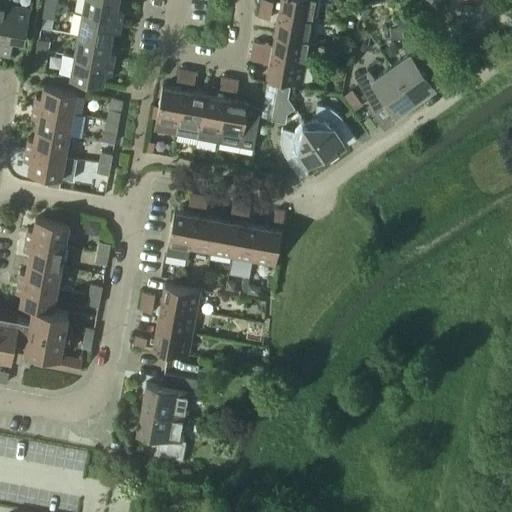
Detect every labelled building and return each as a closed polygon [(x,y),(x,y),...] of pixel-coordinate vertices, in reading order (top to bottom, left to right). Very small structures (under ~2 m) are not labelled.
[(56,0),(45,0),(44,6),(55,9),(56,0)] [(117,9),(118,0),(83,0),(81,13),(121,21),(123,10),(117,9)] [(271,10),(273,1),(268,0),(261,0),(260,8),(271,10)] [(317,0),(280,0),(278,11),(314,18),(317,0)] [(0,51),(9,4),(0,2),(0,51)] [(31,8),(9,4),(0,51),(0,55),(10,57),(13,40),(25,42),(31,8)] [(54,19),(55,9),(44,6),(42,17),(54,19)] [(269,19),(271,10),(260,8),(258,17),(269,19)] [(310,39),(314,18),(278,11),(274,32),(310,39)] [(119,31),(121,21),(81,13),(77,35),(111,41),(113,30),(119,31)] [(306,60),(310,39),(274,32),(272,45),(254,42),(252,50),(306,60)] [(109,51),(111,41),(77,35),(73,56),(113,63),(115,52),(109,51)] [(411,51),(391,66),(415,98),(432,86),(425,76),(440,65),(414,36),(413,35),(404,43),(411,51)] [(50,41),(38,38),(36,49),(48,51),(50,41)] [(46,61),(48,51),(36,49),(35,59),(46,61)] [(302,82),(306,60),(252,50),(250,60),(268,63),(266,76),(302,82)] [(111,74),(113,63),(73,56),(69,78),(103,84),(105,73),(111,74)] [(415,98),(391,66),(373,79),(368,70),(354,78),(355,79),(375,112),(389,102),(396,111),(415,98)] [(185,82),(187,71),(178,69),(176,80),(185,82)] [(196,72),(187,71),(185,82),(194,84),(196,72)] [(228,90),(230,78),(221,77),(219,88),(228,90)] [(238,80),(230,78),(228,90),(236,91),(238,80)] [(177,124),(184,89),(162,84),(155,120),(177,124)] [(289,86),(277,84),(275,95),(287,97),(289,86)] [(73,113),(77,91),(43,85),(41,96),(35,95),(33,106),(73,113)] [(199,128),(205,92),(184,89),(177,124),(199,128)] [(220,132),(227,96),(205,92),(199,128),(220,132)] [(294,108),(287,97),(275,95),(271,120),(285,122),(287,113),(294,108)] [(248,100),(227,96),(220,132),(242,136),(248,100)] [(332,126),(342,119),(340,116),(338,114),(336,112),(334,110),(331,109),(328,107),(325,106),(322,105),(319,105),(316,104),(315,116),(313,116),(311,116),(308,117),(306,117),(304,118),(302,120),(328,158),(338,151),(335,146),(343,141),(332,126)] [(69,134),(73,113),(33,106),(32,116),(37,117),(35,128),(69,134)] [(118,121),(119,115),(120,111),(108,109),(106,119),(118,121)] [(116,132),(118,121),(106,119),(104,130),(116,132)] [(328,158),(302,120),(300,121),(298,123),(297,125),(295,127),(294,129),(293,131),(282,128),(281,131),(280,134),(280,137),(280,140),(280,143),(281,146),(282,149),(283,152),(285,155),(286,157),(296,151),(306,165),(314,160),(318,165),(328,158)] [(65,156),(69,134),(35,128),(33,139),(27,138),(26,148),(65,156)] [(61,177),(65,156),(26,148),(24,159),(29,160),(27,171),(61,177)] [(110,164),(111,157),(112,154),(101,152),(99,162),(110,164)] [(108,174),(110,164),(99,162),(97,172),(108,174)] [(197,206),(199,195),(190,193),(188,204),(197,206)] [(208,196),(199,195),(197,206),(206,208),(208,196)] [(240,214),(242,203),(232,201),(230,212),(240,214)] [(250,204),(242,203),(240,214),(248,216),(250,204)] [(189,248),(196,213),(173,209),(167,244),(189,248)] [(284,210),(275,209),(273,220),(282,222),(284,210)] [(210,252),(217,217),(196,213),(189,248),(210,252)] [(69,224),(35,217),(33,229),(27,227),(25,238),(65,246),(69,224)] [(232,256),(238,221),(217,217),(210,252),(232,256)] [(253,260),(260,225),(238,221),(232,256),(253,260)] [(282,229),(260,225),(253,260),(275,264),(282,229)] [(61,267),(65,246),(25,238),(23,249),(29,250),(27,261),(61,267)] [(108,253),(110,243),(98,241),(96,251),(108,253)] [(106,264),(108,253),(96,251),(94,261),(106,264)] [(57,288),(61,267),(27,261),(25,271),(19,270),(17,281),(57,288)] [(53,309),(57,288),(17,281),(15,291),(21,292),(19,304),(32,306),(32,305),(53,309)] [(196,311),(200,289),(164,282),(160,304),(196,311)] [(100,296),(101,290),(102,285),(90,283),(88,294),(100,296)] [(157,294),(143,292),(142,301),(155,303),(157,294)] [(98,306),(100,296),(88,294),(87,304),(98,306)] [(153,313),(155,303),(142,301),(140,310),(153,313)] [(192,332),(196,311),(160,304),(156,325),(192,332)] [(68,311),(53,309),(32,305),(32,306),(30,315),(17,312),(16,319),(0,315),(0,354),(12,356),(14,347),(36,351),(34,363),(80,372),(82,359),(60,354),(68,311)] [(192,332),(156,325),(152,347),(188,354),(192,332)] [(92,338),(93,333),(94,328),(85,326),(83,337),(92,338)] [(147,337),(135,335),(134,344),(145,346),(147,337)] [(90,349),(92,338),(83,337),(81,347),(90,349)] [(0,381),(7,382),(9,372),(0,369),(0,381)] [(146,382),(141,407),(186,415),(190,391),(194,392),(197,379),(163,373),(161,385),(146,382)] [(181,439),(186,415),(141,407),(136,432),(148,434),(144,452),(182,459),(185,440),(181,439)]
